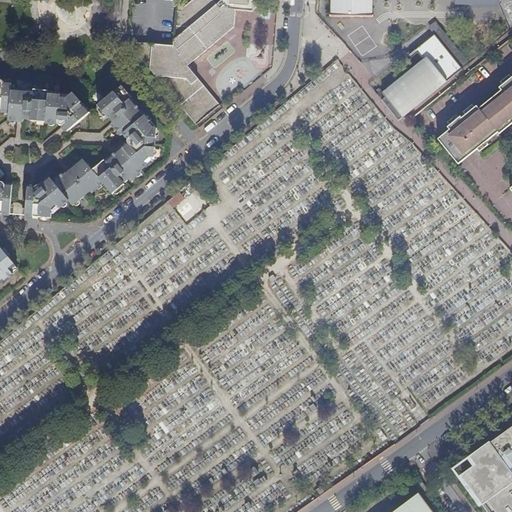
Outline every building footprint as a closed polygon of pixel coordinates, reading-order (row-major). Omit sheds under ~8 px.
[(151,68),(198,127),(210,117),(193,98),(205,88),(188,69),(235,29),(236,12),(253,13),(254,0),(221,0),(221,3),(214,9),(206,0),(194,0),(185,6),(178,5),(175,45),(153,44),(151,68)] [(373,0),(332,0),(332,17),(373,16),(373,0)] [(406,0),(407,0),(436,35),(464,70),(471,64),(418,0),(406,0)] [(464,70),(436,35),(416,51),(424,60),(383,93),(404,118),(464,70)] [(501,83),(503,85),(511,78),(509,76),(501,83)] [(460,117),(459,118),(471,133),(482,146),(486,142),(498,133),(497,132),(511,119),(511,77),(511,78),(503,85),(499,88),(501,91),(479,109),(476,106),(474,108),(465,115),(461,119),(460,117)] [(0,110),(2,111),(2,113),(9,114),(9,121),(17,122),(20,122),(24,122),(24,120),(31,121),(31,123),(46,124),(58,125),(60,127),(62,127),(63,127),(67,131),(69,133),(91,114),(86,109),(84,110),(81,105),(82,104),(74,94),(67,100),(61,100),(61,96),(49,95),(50,93),(34,92),(34,94),(11,92),(12,84),(4,84),(2,82),(0,81),(0,110)] [(39,219),(51,220),(52,211),(56,208),(59,211),(68,203),(73,208),(85,199),(84,198),(90,193),(91,195),(103,185),(112,196),(124,186),(123,185),(128,181),(130,182),(142,172),(141,171),(146,167),(144,165),(150,160),(155,160),(156,150),(154,150),(155,140),(157,140),(157,131),(153,131),(148,125),(151,123),(146,117),(145,118),(131,101),(132,100),(122,88),(98,108),(108,120),(109,119),(112,122),(114,124),(112,125),(115,129),(122,137),(124,136),(129,141),(128,145),(105,164),(104,163),(93,172),(84,162),(66,177),(65,175),(53,185),(50,180),(41,188),(37,188),(35,190),(28,189),(25,218),(33,218),(33,216),(39,217),(39,219)] [(193,98),(210,117),(221,108),(205,88),(193,98)] [(464,113),(465,115),(474,108),(472,106),(464,113)] [(459,118),(457,116),(448,123),(450,126),(459,118)] [(459,118),(450,126),(447,128),(450,130),(468,153),(474,148),(476,151),(477,150),(482,146),(471,133),(459,118)] [(511,119),(497,132),(498,133),(499,135),(511,124),(511,119)] [(468,153),(450,130),(438,140),(456,162),(468,153)] [(459,165),(470,156),(468,153),(456,162),(459,165)] [(0,183),(0,214),(1,214),(2,216),(10,217),(12,188),(6,187),(3,185),(0,183)] [(185,199),(179,193),(169,202),(174,208),(185,199)] [(15,267),(1,250),(0,250),(0,284),(3,282),(5,283),(13,276),(9,272),(15,267)] [(487,511),(511,511),(511,429),(501,438),(471,459),(474,464),(462,478),(487,511)] [(430,511),(419,497),(399,511),(430,511)]
